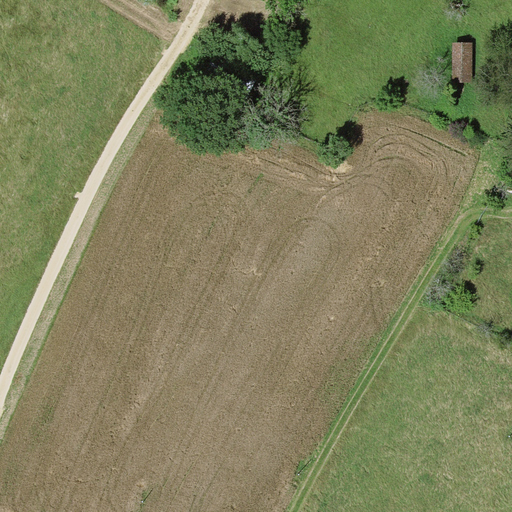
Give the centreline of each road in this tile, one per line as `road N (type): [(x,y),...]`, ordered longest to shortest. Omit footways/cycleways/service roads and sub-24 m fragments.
road 1 (track): [(0,418),(116,126),(199,0)]
road 2 (track): [(295,511),(345,415),(472,212)]
